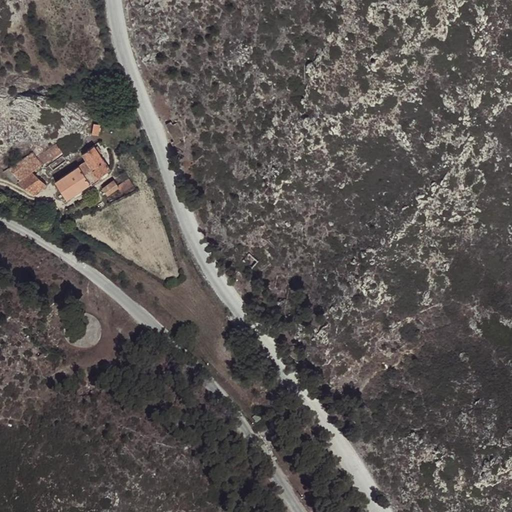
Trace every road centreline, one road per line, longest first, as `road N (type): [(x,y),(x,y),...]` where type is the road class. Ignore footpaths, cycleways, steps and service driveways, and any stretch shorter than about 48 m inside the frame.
road 1 (unclassified): [(112,0),(131,77),(194,243),(318,413),(378,511)]
road 2 (residential): [(0,218),(108,280),(257,432),(306,511)]
